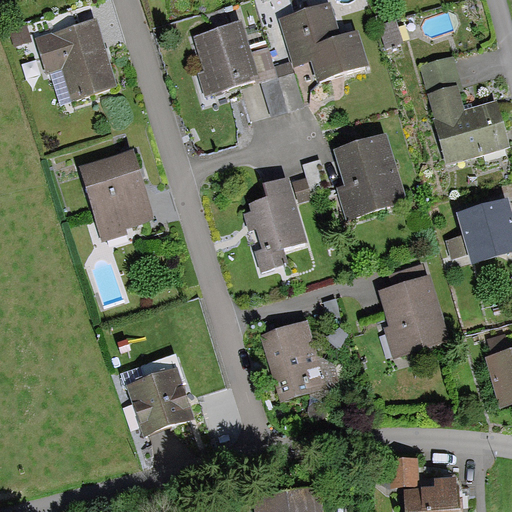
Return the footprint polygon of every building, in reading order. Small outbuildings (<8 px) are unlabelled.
[(330,3),(279,18),(293,67),(313,61),(319,81),(369,66),(358,30),(339,35),(330,3)] [(97,18),(35,37),(46,74),(50,73),(61,69),(72,102),(118,87),(97,18)] [(396,19),(377,26),(386,50),(404,43),(396,19)] [(241,20),(193,36),(205,72),(198,74),(206,97),(259,80),(261,79),(249,45),(241,20)] [(26,22),(9,27),(15,47),(32,41),(26,22)] [(266,40),(249,45),(261,79),(259,80),(260,83),(278,78),(274,66),(266,40)] [(420,66),(428,93),(458,85),(460,90),(463,89),(454,56),(420,66)] [(290,61),(274,66),(278,78),(294,73),(290,61)] [(60,105),(72,102),(61,69),(50,73),(60,105)] [(278,78),(260,83),(271,117),(305,107),(294,73),(278,78)] [(458,85),(428,93),(435,119),(433,119),(447,166),(511,147),(497,101),(465,110),(460,90),(458,85)] [(386,133),(334,149),(345,186),(337,188),(347,220),(407,201),(386,133)] [(133,150),(79,167),(103,242),(128,234),(127,229),(155,220),(133,150)] [(289,177),(264,183),(267,198),(249,203),(251,211),(244,214),(249,231),(256,229),(262,249),(255,251),(261,273),(288,263),(284,248),(308,242),(289,177)] [(306,178),(293,182),(299,203),(313,199),(306,178)] [(511,210),(508,197),(457,212),(463,235),(446,240),(452,260),(469,255),(472,265),(511,253),(511,210)] [(388,274),(392,286),(426,275),(422,263),(388,274)] [(392,286),(378,290),(388,326),(384,327),(394,359),(452,341),(430,274),(426,275),(392,286)] [(336,299),(324,303),(330,324),(342,321),(336,299)] [(308,321),(260,334),(282,402),(340,386),(335,364),(318,356),(308,321)] [(349,335),(340,328),(326,338),(340,350),(349,335)] [(487,339),(491,356),(510,351),(505,334),(487,339)] [(491,356),(486,357),(500,408),(511,404),(511,349),(510,351),(491,356)] [(177,367),(126,385),(144,437),(195,419),(177,367)] [(389,460),(391,489),(419,487),(418,459),(389,460)] [(421,488),(404,489),(405,511),(459,511),(457,476),(434,478),(435,486),(421,487),(421,488)] [(323,511),(320,485),(252,494),(254,511),(323,511)]
